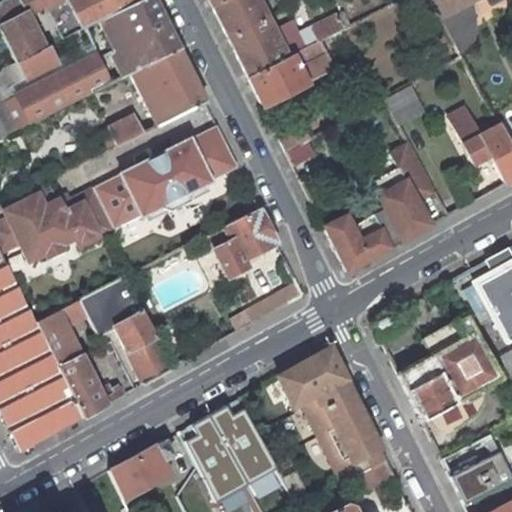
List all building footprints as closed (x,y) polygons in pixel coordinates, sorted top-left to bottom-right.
[(27,18),(44,9),(38,0),(4,0),(0,2),(0,33),(15,63),(0,70),(0,137),(110,82),(91,47),(91,45),(74,53),(65,36),(43,48),(27,18)] [(82,28),(82,29),(138,0),(38,0),(44,9),(60,0),(64,0),(79,29),(82,28)] [(105,40),(124,75),(128,73),(177,49),(152,0),(138,0),(82,29),(91,45),(91,47),(105,40)] [(257,0),(220,0),(210,5),(246,77),(318,42),(332,35),(349,27),(341,13),(296,35),(290,21),(273,29),(257,0)] [(468,3),(473,0),(427,0),(457,53),(471,33),(471,28),(471,20),(468,3)] [(332,70),(318,42),(246,77),(261,105),(332,70)] [(146,123),(149,129),(155,126),(203,102),(177,49),(128,73),(152,121),(146,123)] [(423,110),(409,85),(383,99),(397,125),(423,110)] [(488,156),(503,184),(511,179),(511,152),(497,125),(478,134),(464,108),(447,117),(461,144),(472,164),(488,156)] [(106,128),(115,146),(141,133),(132,115),(106,128)] [(284,119),(271,126),(284,152),(301,143),(308,139),(296,115),(285,121),(284,119)] [(191,146),(219,132),(216,126),(187,139),(191,146)] [(143,161),(136,165),(90,188),(91,189),(94,196),(112,229),(157,207),(168,211),(187,201),(191,190),(209,180),(206,174),(233,160),(219,132),(191,146),(187,139),(162,152),(164,156),(160,158),(156,156),(153,156),(150,159),(149,163),(146,165),(143,161)] [(309,160),(301,143),(284,152),(292,168),(309,160)] [(433,191),(407,144),(389,154),(396,167),(369,182),(383,208),(371,214),(378,228),(388,248),(404,239),(429,226),(425,219),(415,201),(433,191)] [(209,180),(236,167),(233,160),(206,174),(209,180)] [(66,203),(63,196),(45,205),(35,186),(0,202),(0,206),(6,218),(0,221),(0,250),(13,244),(23,262),(42,252),(44,256),(60,248),(58,244),(73,237),(78,246),(112,229),(94,196),(69,208),(66,203)] [(91,189),(66,203),(69,208),(94,196),(91,189)] [(242,261),(275,244),(258,209),(222,227),(229,240),(212,249),(226,277),(245,267),(242,261)] [(344,214),(321,226),(344,272),(388,248),(378,228),(371,214),(350,225),(344,214)] [(222,227),(205,235),(212,249),(229,240),(222,227)] [(511,245),(446,282),(465,316),(472,329),(491,318),(503,340),(511,334),(511,245)] [(0,417),(18,453),(42,439),(81,417),(33,322),(16,288),(2,260),(0,260),(0,417)] [(112,328),(142,384),(171,368),(123,276),(76,300),(84,315),(95,337),(104,332),(112,328)] [(244,311),(251,324),(302,296),(295,283),(244,311)] [(84,315),(76,300),(33,322),(81,417),(81,418),(122,396),(116,385),(109,388),(107,384),(95,390),(88,377),(90,376),(80,354),(78,355),(76,351),(64,327),(68,324),(84,315)] [(389,314),(370,324),(378,338),(397,328),(389,314)] [(428,355),(395,373),(420,421),(499,378),(472,329),(465,316),(420,341),(428,355)] [(300,402),(339,482),(355,474),(357,473),(384,460),(351,393),(336,365),(328,348),(300,363),(275,377),(290,407),(300,402)] [(179,430),(214,498),(271,468),(235,401),(179,430)] [(173,434),(108,470),(128,511),(140,511),(131,494),(165,475),(158,463),(172,456),(167,448),(177,442),(173,434)] [(447,478),(462,505),(511,479),(497,452),(475,464),(447,478)] [(444,472),(447,478),(475,464),(472,458),(444,472)] [(370,486),(392,475),(384,460),(357,473),(355,474),(360,484),(370,486)] [(294,469),(280,476),(296,504),(309,498),(294,469)] [(511,511),(511,502),(505,506),(493,511),(511,511)]
